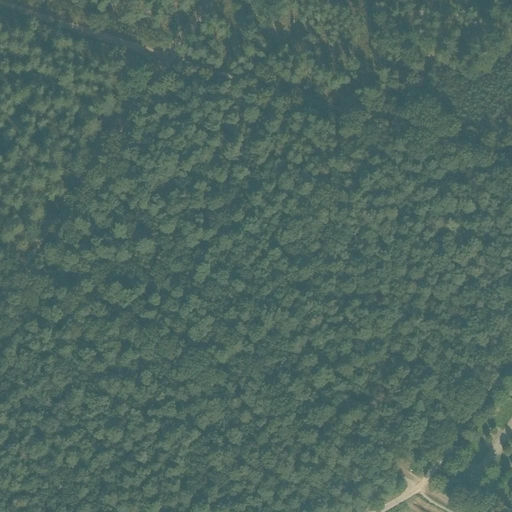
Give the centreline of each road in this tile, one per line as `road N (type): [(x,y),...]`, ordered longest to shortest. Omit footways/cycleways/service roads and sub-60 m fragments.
road 1 (track): [(0,6),(511,164)]
road 2 (track): [(26,259),(422,484)]
road 3 (track): [(469,0),(221,370)]
road 4 (track): [(210,0),(23,258)]
road 5 (unclassified): [(377,511),(422,484),(490,380)]
road 6 (track): [(138,511),(186,438),(207,378),(221,370)]
